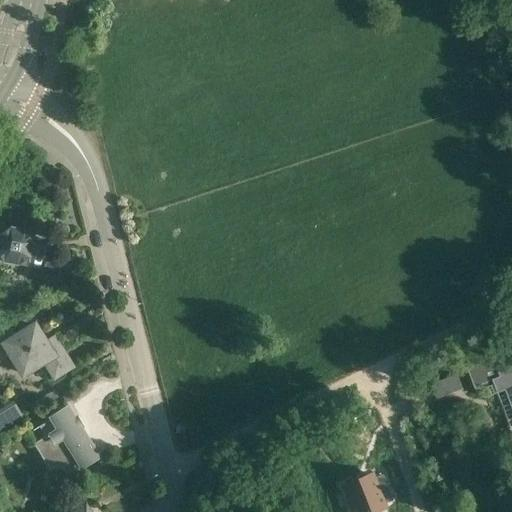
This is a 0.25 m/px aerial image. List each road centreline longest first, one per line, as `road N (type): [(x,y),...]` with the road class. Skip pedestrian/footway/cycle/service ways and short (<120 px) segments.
road 1 (residential): [(179,511),(90,170),(77,147),(30,110)]
road 2 (track): [(167,468),(511,307)]
